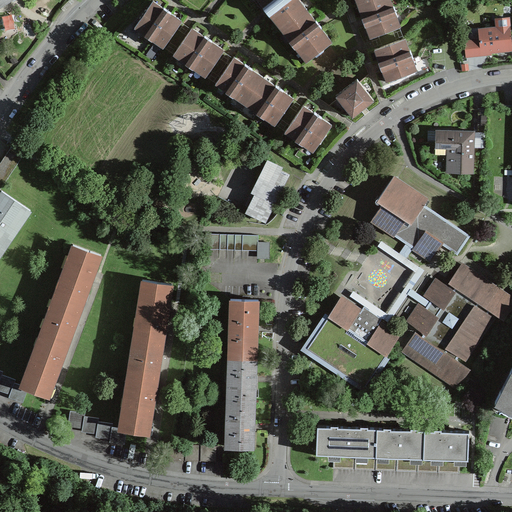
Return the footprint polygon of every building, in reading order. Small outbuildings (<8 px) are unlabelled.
[(163,7),(153,0),(147,9),(146,8),(140,17),(141,18),(135,27),(145,34),(144,35),(152,41),(153,40),(163,47),(182,21),(171,13),(172,12),(164,7),(163,7)] [(258,0),(258,1),(266,11),(274,22),(275,21),(290,40),(289,41),(295,48),(295,47),(307,61),(315,55),(316,56),(324,50),(323,48),(332,42),(321,28),(322,27),(316,19),(315,20),(300,1),(301,0),(258,0)] [(356,0),(363,17),(362,18),(365,26),(366,26),(371,38),(401,27),(396,14),(397,14),(394,5),(393,6),(391,0),(356,0)] [(491,51),(511,49),(511,46),(509,17),(496,19),(497,27),(479,29),(480,39),(481,54),(492,53),(491,51)] [(205,36),(192,27),(173,54),(186,63),(185,64),(192,69),(193,68),(205,77),(224,50),(212,41),(213,40),(205,35),(205,36)] [(405,38),(375,49),(379,60),(378,61),(381,70),(382,69),(387,81),(397,78),(397,79),(408,75),(407,74),(417,70),(413,58),(414,58),(411,49),(410,50),(405,38)] [(481,54),(480,39),(465,41),(467,56),(481,54)] [(244,63),(235,57),(216,84),(226,91),(225,92),(232,97),(233,96),(257,112),(256,113),(264,118),(264,117),(275,125),(294,97),(283,90),(284,90),(276,84),(275,85),(252,69),(253,68),(245,62),(244,63)] [(374,100),(357,79),(337,95),(353,116),(360,110),(360,111),(367,106),(367,105),(374,100)] [(314,111),(304,104),(285,131),(295,139),(303,145),(303,144),(313,151),(320,142),(321,143),(327,134),(326,133),(332,124),(322,117),(323,116),(315,110),(314,111)] [(478,108),(477,132),(477,136),(487,136),(487,108),(478,108)] [(474,132),(474,131),(436,130),(436,152),(448,152),(448,172),(473,173),(473,148),(477,148),(477,136),(477,132),(474,132)] [(0,189),(24,155),(11,146),(0,162),(0,189)] [(270,161),(255,192),(274,202),(289,173),(280,169),(281,168),(270,161)] [(457,252),(469,236),(423,204),(427,199),(394,176),(378,199),(384,202),(373,218),(432,259),(443,243),(457,252)] [(0,193),(0,253),(8,241),(7,241),(20,223),(29,210),(2,191),(0,193)] [(257,235),(205,233),(204,248),(256,250),(256,241),(257,235)] [(269,242),(256,241),(256,250),(256,257),(269,257),(269,242)] [(58,288),(84,298),(100,254),(73,244),(69,255),(70,255),(65,269),(64,268),(60,279),(61,279),(58,288)] [(454,290),(438,279),(426,296),(432,300),(426,308),(420,304),(409,321),(425,332),(422,336),(416,331),(404,349),(458,386),(469,369),(456,359),(459,355),(463,358),(492,316),(487,313),(490,309),(504,318),(511,306),(511,298),(461,264),(449,281),(457,286),(454,290)] [(137,326),(165,330),(172,284),(143,280),(141,290),(142,290),(140,305),(139,305),(137,316),(138,316),(137,326)] [(44,327),(70,336),(84,298),(58,288),(57,288),(53,298),(54,298),(51,307),(50,307),(46,317),(47,317),(44,327)] [(361,311),(341,297),(307,346),(317,353),(308,365),(338,385),(341,380),(351,386),(356,379),(365,386),(399,337),(379,323),(382,318),(364,306),(361,311)] [(233,343),(233,357),(256,358),(258,299),(234,299),(233,319),(230,319),(229,337),(232,337),(232,343),(233,343)] [(51,387),(70,336),(44,327),(42,326),(39,336),(40,337),(36,345),(35,345),(31,356),(33,356),(29,365),(28,365),(24,375),(25,376),(22,384),(29,387),(48,394),(50,386),(51,387)] [(130,366),(158,371),(165,330),(137,326),(136,326),(134,336),(135,336),(134,345),(132,345),(131,356),(132,356),(130,366)] [(231,390),(231,399),(255,400),(256,358),(233,357),(232,368),(231,368),(231,373),(228,373),(228,390),(231,390)] [(130,366),(129,366),(128,377),(129,378),(127,387),(126,386),(124,397),(125,397),(124,407),(123,406),(121,418),(122,419),(120,427),(127,428),(148,431),(150,420),(151,421),(158,371),(130,366)] [(501,390),(495,401),(511,409),(511,367),(510,371),(511,372),(511,374),(504,391),(501,390)] [(0,388),(10,392),(14,382),(15,382),(16,379),(2,374),(1,374),(0,377),(0,388)] [(23,401),(29,387),(22,384),(15,382),(14,382),(10,392),(9,396),(23,401)] [(255,400),(231,399),(230,415),(227,415),(226,430),(229,430),(229,436),(230,436),(230,446),(253,446),(255,400)] [(68,425),(82,427),(84,415),(85,415),(86,412),(70,410),(68,425)] [(82,430),(96,432),(98,420),(99,420),(99,417),(85,415),(84,415),(82,427),(82,430)] [(96,435),(110,437),(112,426),(113,426),(114,423),(99,420),(98,420),(96,432),(96,435)] [(370,427),(318,425),(317,452),(334,453),(369,454),(370,427)] [(125,443),(127,428),(120,427),(113,426),(112,426),(110,437),(110,440),(125,443)] [(417,429),(370,427),(369,454),(416,456),(417,429)] [(469,430),(417,429),(416,456),(460,457),(468,457),(469,430)] [(216,460),(216,445),(172,444),(169,459),(216,460)] [(369,454),(334,453),(333,467),(460,472),(460,457),(416,456),(369,454)]
